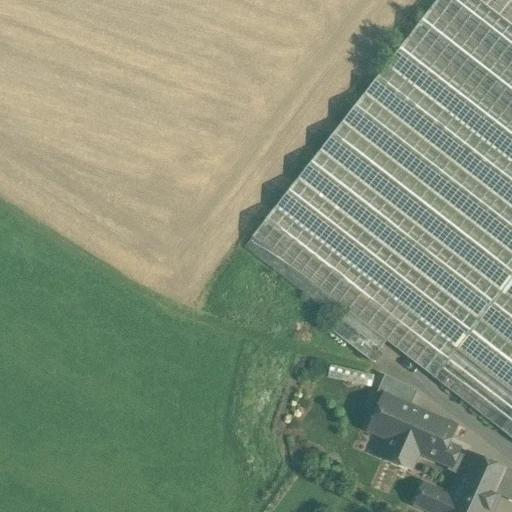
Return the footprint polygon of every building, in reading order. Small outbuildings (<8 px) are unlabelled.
[(511,0),(437,0),(243,250),(338,324),(332,332),(370,361),(386,341),(500,430),(511,439),(511,0)] [(417,390),(384,376),(377,392),(383,395),(384,395),(410,406),(417,390)] [(410,406),(384,395),(383,395),(368,431),(388,440),(381,457),(411,471),(419,454),(449,467),(451,468),(458,453),(459,449),(448,444),(455,427),(410,406)] [(466,457),(458,453),(451,468),(449,467),(447,471),(458,476),(466,457)] [(509,472),(468,454),(466,457),(458,476),(449,495),(433,488),(423,510),(428,511),(492,511),(500,495),(510,473),(509,473),(509,472)] [(511,473),(510,473),(500,495),(511,499),(511,473)]
